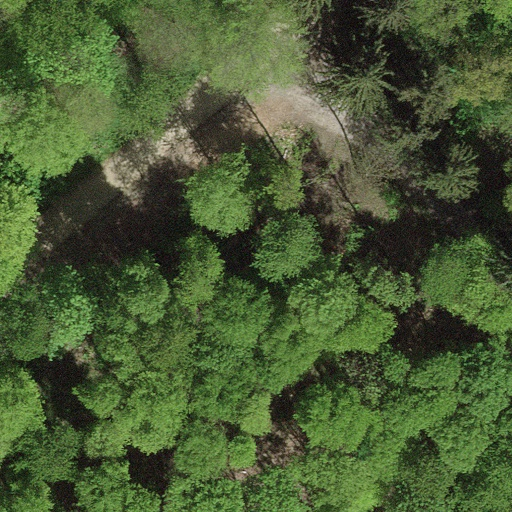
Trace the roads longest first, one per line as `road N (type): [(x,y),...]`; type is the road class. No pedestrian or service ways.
road 1 (track): [(277,23),(0,265)]
road 2 (track): [(277,23),(511,295)]
